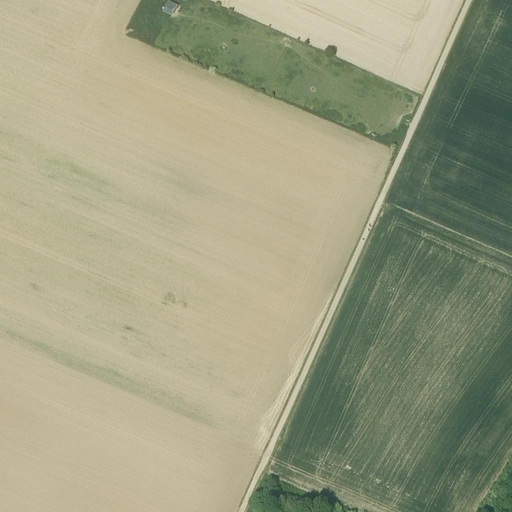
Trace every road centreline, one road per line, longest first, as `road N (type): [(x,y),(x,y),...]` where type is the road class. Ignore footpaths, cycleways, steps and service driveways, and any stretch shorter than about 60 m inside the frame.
road 1 (unclassified): [(328,317),(469,0)]
road 2 (track): [(328,317),(242,511)]
